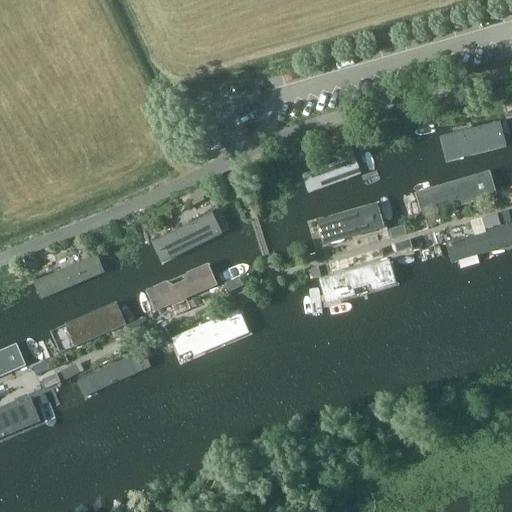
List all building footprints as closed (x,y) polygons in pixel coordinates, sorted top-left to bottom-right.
[(511,106),(422,127),(431,166),(511,147),(511,106)] [(406,109),(395,111),(397,122),(408,120),(406,109)] [(378,142),(286,176),(299,209),(391,175),(378,142)] [(511,163),(499,167),(507,199),(511,197),(511,163)] [(488,169),(405,195),(416,232),(498,204),(488,169)] [(254,188),(243,191),(244,195),(247,204),(257,201),(254,191),(254,190),(254,188)] [(197,189),(187,193),(192,205),(203,200),(197,189)] [(380,203),(308,224),(316,251),(388,230),(380,203)] [(221,205),(135,237),(149,272),(150,272),(237,239),(221,205)] [(511,255),(511,218),(435,242),(445,276),(511,255)] [(405,226),(391,230),(393,238),(407,234),(405,226)] [(411,239),(395,244),(398,252),(413,248),(411,239)] [(108,248),(27,277),(39,308),(120,280),(108,248)] [(417,284),(407,253),(321,280),(331,311),(417,284)] [(209,262),(145,289),(155,312),(219,286),(209,262)] [(239,279),(225,285),(229,294),(244,287),(239,279)] [(253,289),(239,295),(243,305),(257,299),(253,289)] [(31,331),(45,364),(127,330),(126,327),(113,297),(31,331)] [(251,335),(240,309),(163,341),(174,368),(251,335)] [(146,319),(126,327),(127,330),(130,336),(150,328),(146,319)] [(0,344),(0,381),(34,367),(21,336),(0,344)] [(157,376),(145,345),(64,376),(76,407),(157,376)] [(57,373),(42,380),(46,389),(60,382),(57,373)] [(0,439),(67,414),(55,383),(0,404),(0,439)]
